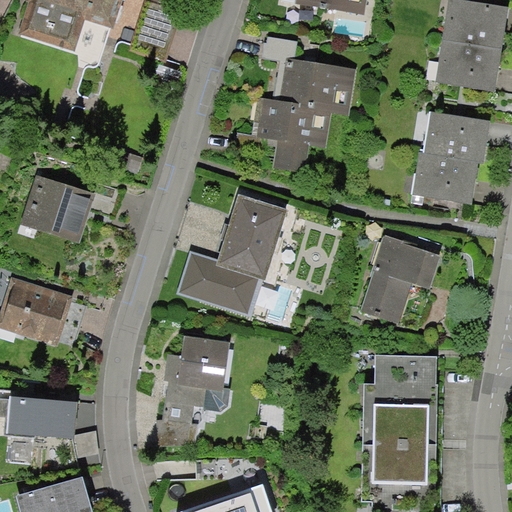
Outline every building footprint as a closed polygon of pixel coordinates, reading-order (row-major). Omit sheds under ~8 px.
[(122,0),(34,0),(35,0),(24,39),(104,63),(122,0)] [(143,0),(129,52),(162,61),(178,0),(143,0)] [(295,0),(295,5),(363,15),(365,0),(295,0)] [(509,10),(448,0),(441,43),(501,53),(509,10)] [(297,44),(265,39),(261,63),(279,66),(273,102),(333,113),(347,115),(355,71),(294,61),(297,44)] [(501,54),(440,44),(434,86),(494,96),(501,54)] [(273,102),(257,100),(251,137),(278,142),(274,168),(305,173),(309,147),(327,150),(333,113),(273,102)] [(490,122),(427,112),(419,157),(483,167),(490,122)] [(471,205),(478,167),(416,157),(408,204),(424,206),(426,197),(471,205)] [(92,197),(34,179),(18,229),(77,247),(89,209),(108,215),(115,191),(96,185),(92,197)] [(282,210),(235,195),(215,259),(190,251),(176,294),(249,317),(282,210)] [(439,251),(383,233),(357,311),(397,324),(410,283),(426,288),(439,251)] [(0,330),(55,346),(70,294),(9,276),(0,307),(0,330)] [(162,420),(154,421),(158,447),(201,445),(201,420),(194,419),(200,389),(221,390),(226,341),(182,336),(179,356),(167,355),(163,380),(168,381),(162,420)] [(438,353),(373,352),(373,382),(362,382),(361,491),(437,492),(438,353)] [(75,402),(8,397),(7,401),(0,400),(0,432),(27,435),(34,468),(98,454),(93,432),(73,437),(75,402)] [(79,475),(12,494),(17,511),(88,511),(90,511),(79,475)] [(275,511),(262,475),(168,508),(169,511),(275,511)]
